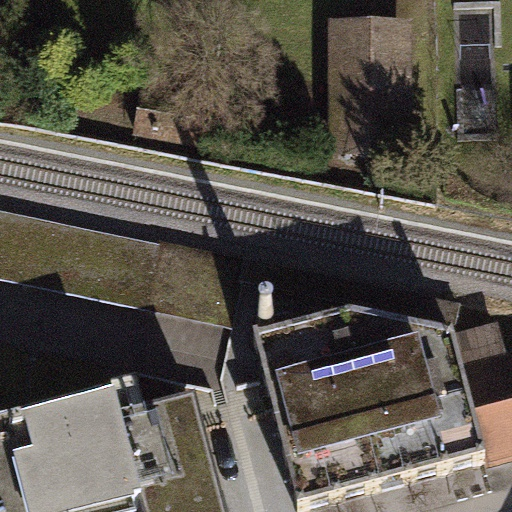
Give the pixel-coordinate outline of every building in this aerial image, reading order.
[(417,30),(334,31),(335,166),(418,166),(417,30)] [(214,108),(146,95),(138,137),(206,150),(214,108)] [(0,214),(0,273),(236,323),(244,287),(242,286),(247,262),(163,245),(162,248),(0,214)] [(461,307),(247,262),(242,286),(244,287),(456,331),(461,307)] [(312,511),(486,467),(452,342),(351,321),(255,345),(298,511),(312,511)] [(452,342),(486,467),(511,459),(511,367),(508,369),(497,330),(452,342)] [(224,511),(197,408),(118,428),(140,508),(140,511),(224,511)] [(0,511),(125,511),(140,508),(118,428),(113,409),(0,440),(0,511)]
